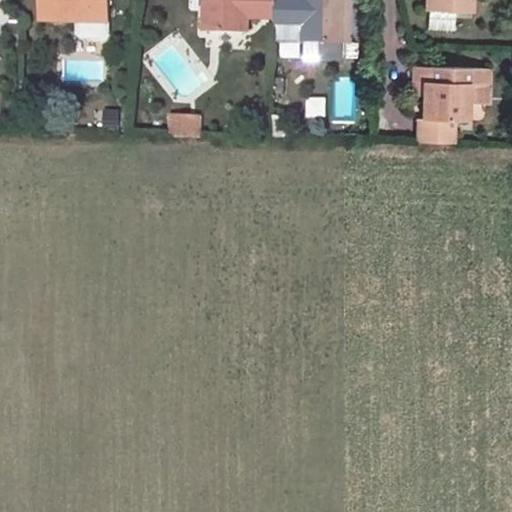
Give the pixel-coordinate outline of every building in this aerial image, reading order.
[(109,0),(37,0),(37,18),(109,21),(109,0)] [(247,31),(247,15),(247,0),(205,0),(204,30),(247,31)] [(259,15),(259,0),(247,0),(247,15),(259,15)] [(276,16),(275,0),(259,0),(259,15),(276,16)] [(304,0),(304,25),(291,25),(291,0),(275,0),(276,16),(275,38),(343,40),(346,40),(346,0),(304,0)] [(291,0),(291,25),(304,25),(304,0),(291,0)] [(425,0),(425,9),(428,9),(428,28),(453,29),(454,11),(470,12),(470,0),(425,0)] [(306,55),(343,57),(343,40),(306,39),(306,55)] [(412,65),(411,91),(421,92),(421,80),(428,80),(428,65),(412,65)] [(466,82),(485,82),(485,67),(428,65),(428,80),(421,80),(421,92),(420,117),(416,117),(415,140),(452,141),(453,119),(465,118),(466,82)] [(306,97),(306,116),(325,117),(326,97),(306,97)] [(200,115),(170,114),(169,137),(199,138),(200,115)]
